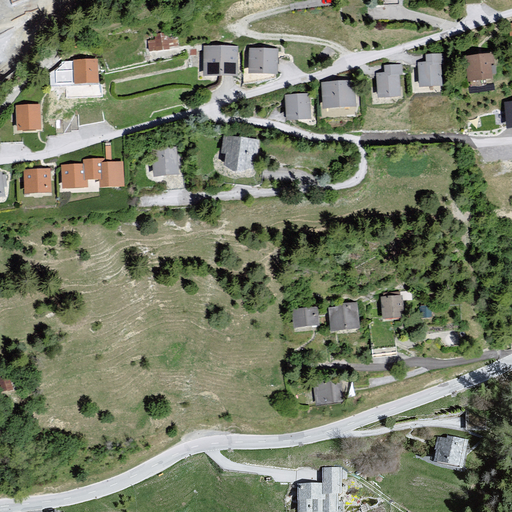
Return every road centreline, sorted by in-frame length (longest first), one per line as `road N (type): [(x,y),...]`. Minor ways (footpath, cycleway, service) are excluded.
road 1 (tertiary): [(511,362),(327,434),(204,444),(67,500),(0,508)]
road 2 (residential): [(511,11),(207,108),(0,160)]
